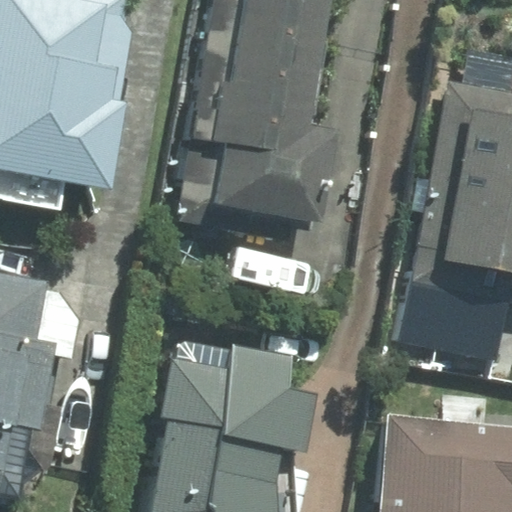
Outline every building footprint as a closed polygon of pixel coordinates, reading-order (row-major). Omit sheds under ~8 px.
[(0,0),(0,167),(77,181),(110,0),(0,0)] [(202,0),(160,215),(275,237),(278,222),(299,227),(306,190),(299,188),(312,122),(284,117),(305,0),(202,0)] [(511,90),(434,75),(395,279),(511,302),(511,90)] [(35,411),(54,316),(33,284),(0,277),(0,458),(8,421),(14,421),(16,408),(35,411)] [(207,345),(160,337),(158,354),(149,353),(139,413),(147,413),(129,511),(254,511),(252,478),(259,441),(282,446),(293,387),(261,380),(267,351),(208,339),(207,345)] [(511,511),(511,424),(368,410),(357,511),(511,511)]
